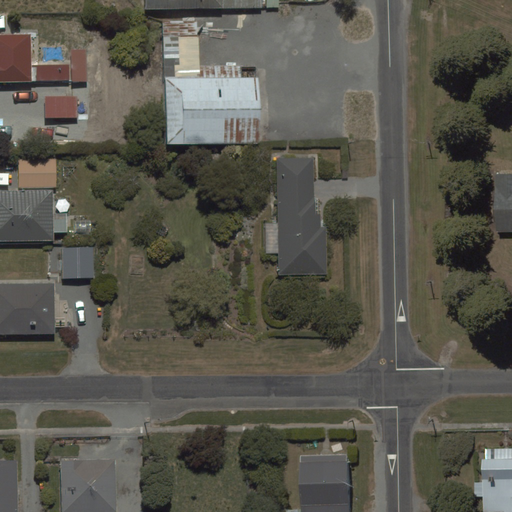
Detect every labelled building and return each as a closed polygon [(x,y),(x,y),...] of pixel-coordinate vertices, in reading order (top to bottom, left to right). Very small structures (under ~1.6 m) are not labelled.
[(137,0),(138,11),(274,9),(273,0),(137,0)] [(195,22),(157,23),(160,146),(255,143),(253,66),(196,67),(195,22)] [(0,70),(12,70),(25,83),(41,83),(41,119),(74,119),(74,85),(85,85),(85,45),(34,45),(34,35),(0,35),(0,70)] [(17,161),(18,192),(50,191),(56,191),(55,160),(17,161)] [(316,160),(273,162),(276,253),(277,277),(327,275),(326,225),(319,225),(316,160)] [(276,253),(273,162),(247,163),(251,254),(276,253)] [(511,175),(499,176),(500,233),(511,232),(511,175)] [(0,243),(50,242),(50,191),(18,192),(0,191),(0,243)] [(91,248),(58,249),(59,256),(53,256),(53,273),(59,273),(60,280),(92,280),(91,248)] [(0,338),(52,337),(51,283),(0,284),(0,338)] [(511,511),(511,449),(482,450),(482,511),(511,511)] [(350,454),(300,456),(301,503),(351,501),(350,454)] [(16,511),(16,459),(0,458),(0,511),(16,511)] [(113,511),(112,460),(59,462),(60,511),(113,511)]
